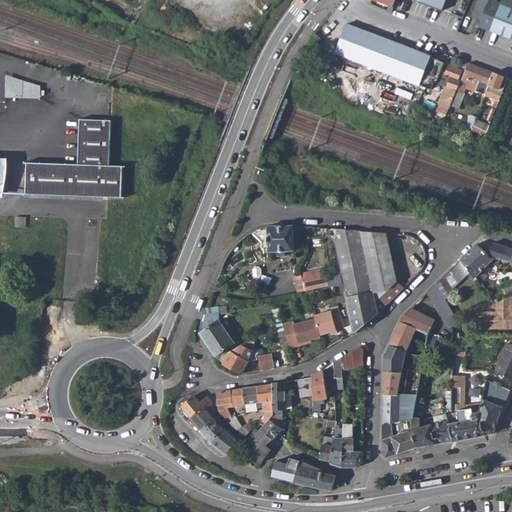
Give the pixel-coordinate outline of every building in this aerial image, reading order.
[(414,0),(441,10),(444,0),(414,0)] [(479,20),(476,27),(511,40),(511,0),(510,0),(500,0),(499,6),(486,1),(479,20)] [(473,18),(466,32),(473,35),(476,27),(479,20),(473,18)] [(346,24),(334,53),(419,86),(430,57),(346,24)] [(430,57),(419,86),(432,91),(435,84),(444,87),(435,113),(444,117),(449,106),(451,101),(460,81),(459,81),(463,71),(448,65),(444,75),(439,73),(443,62),(430,57)] [(451,101),(449,106),(458,109),(464,95),(463,94),(465,88),(484,95),(493,74),(468,64),(461,82),(460,81),(451,101)] [(41,85),(7,73),(5,98),(42,99),(41,85)] [(484,95),(484,96),(491,100),(492,97),(499,100),(508,79),(493,74),(484,95)] [(415,93),(410,101),(415,104),(419,96),(415,93)] [(36,164),(34,197),(128,200),(130,168),(117,168),(119,123),(88,120),(85,166),(36,164)] [(469,131),(469,133),(483,140),(488,127),(473,121),(469,131)] [(270,226),(268,226),(268,240),(268,248),(268,251),(278,250),(278,255),(284,254),(284,250),(294,250),(294,247),(298,247),(298,235),(294,235),(294,230),(300,230),(300,226),(291,225),(270,226)] [(386,233),(332,228),(338,258),(363,255),(365,252),(389,248),(386,233)] [(482,239),(476,245),(488,255),(492,243),(482,239)] [(492,243),(488,255),(495,257),(500,258),(504,247),(492,243)] [(476,245),(460,261),(468,271),(473,277),(495,257),(488,255),(476,245)] [(511,249),(504,247),(500,258),(511,261),(511,249)] [(363,255),(338,258),(340,272),(368,273),(369,273),(392,267),(389,248),(365,252),(363,255)] [(460,261),(454,266),(463,277),(468,271),(460,261)] [(454,266),(448,272),(457,282),(463,277),(454,266)] [(368,273),(340,272),(341,276),(343,285),(352,332),(402,288),(395,281),(392,267),(369,273),(368,273)] [(448,272),(443,277),(450,289),(457,282),(448,272)] [(341,276),(327,279),(329,288),(343,285),(341,276)] [(443,277),(436,284),(445,300),(452,294),(448,290),(450,289),(443,277)] [(511,281),(502,286),(505,293),(511,290),(511,281)] [(436,284),(426,294),(444,326),(438,337),(451,339),(451,338),(451,327),(456,325),(458,324),(455,319),(445,300),(436,284)] [(490,315),(483,315),(483,324),(502,324),(502,322),(506,322),(506,324),(511,324),(511,295),(503,300),(503,307),(490,307),(490,315)] [(204,318),(200,334),(214,356),(233,345),(216,318),(217,313),(226,312),(225,311),(228,310),(227,306),(206,308),(204,318)] [(400,319),(383,357),(382,454),(385,458),(419,446),(413,413),(417,394),(399,391),(405,354),(410,344),(417,345),(415,355),(424,357),(429,335),(434,320),(411,308),(400,319)] [(329,312),(312,316),(313,320),(318,336),(328,334),(334,332),(334,330),(341,329),(337,313),(330,315),(329,312)] [(466,313),(455,319),(458,324),(468,318),(466,313)] [(291,322),(281,325),(288,349),(298,346),(298,344),(309,342),(318,339),(318,336),(313,320),(292,325),(291,322)] [(238,346),(216,358),(220,363),(238,373),(251,351),(240,346),(238,346)] [(359,347),(340,359),(342,370),(363,367),(363,349),(359,347)] [(511,351),(504,348),(495,373),(511,379),(511,351)] [(461,351),(451,350),(451,361),(461,361),(461,351)] [(269,355),(255,357),(258,371),(271,368),(269,355)] [(340,359),(331,365),(333,380),(342,379),(342,370),(340,359)] [(424,360),(420,378),(426,380),(430,361),(424,360)] [(451,414),(445,414),(447,421),(453,441),(486,436),(480,412),(474,413),(473,409),(456,411),(456,405),(461,405),(460,363),(451,363),(452,392),(451,414)] [(323,370),(311,374),(311,377),(313,397),(313,402),(328,400),(325,387),(334,386),(333,380),(331,365),(323,370)] [(311,377),(299,380),(301,397),(313,397),(311,377)] [(486,380),(480,412),(486,436),(493,434),(498,418),(510,390),(486,380)] [(286,382),(272,384),(273,416),(282,416),(282,410),(285,410),(285,394),(286,382)] [(417,394),(413,413),(419,446),(453,441),(447,421),(420,427),(419,421),(423,403),(420,401),(423,383),(420,382),(417,394)] [(272,384),(257,386),(259,403),(264,402),(264,412),(267,412),(263,421),(265,424),(271,418),(273,416),(272,384)] [(257,386),(242,389),(244,405),(255,404),(259,403),(257,386)] [(242,389),(230,391),(232,404),(233,407),(244,405),(242,389)] [(218,393),(217,404),(219,415),(222,418),(230,414),(226,404),(232,404),(230,391),(218,393)] [(192,397),(181,406),(190,417),(202,407),(206,411),(211,408),(211,404),(207,396),(199,403),(193,397),(192,397)] [(255,404),(244,405),(246,413),(256,412),(255,404)] [(202,407),(190,417),(201,430),(216,417),(211,408),(206,411),(202,407)] [(230,414),(222,418),(227,422),(233,419),(230,414)] [(190,417),(187,420),(198,432),(201,430),(190,417)] [(216,417),(201,430),(212,441),(224,427),(216,417)] [(271,418),(267,423),(283,430),(284,419),(271,418)] [(233,419),(227,422),(235,430),(239,428),(233,419)] [(265,424),(260,430),(271,439),(272,440),(280,432),(283,435),(285,430),(283,430),(267,423),(265,424)] [(239,428),(235,430),(241,437),(251,428),(246,424),(239,428)] [(353,424),(344,424),(343,437),(342,467),(356,468),(361,463),(362,451),(360,451),(353,451),(353,444),(353,424)] [(224,427),(212,441),(227,454),(237,441),(231,436),(232,434),(224,427)] [(201,430),(198,432),(209,445),(212,441),(201,430)] [(248,443),(242,449),(260,463),(270,450),(266,445),(271,439),(260,430),(248,443)] [(322,444),(320,459),(330,460),(334,437),(324,436),(322,444)] [(330,460),(330,463),(342,467),(343,437),(334,437),(330,460)] [(275,461),(272,477),(332,491),(335,476),(320,473),(320,469),(302,462),(290,458),(288,465),(275,461)]
